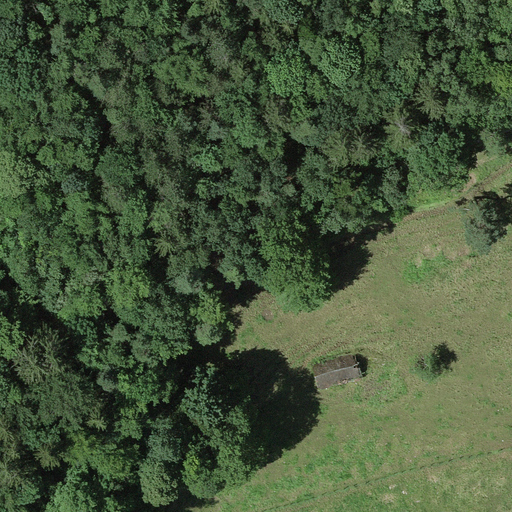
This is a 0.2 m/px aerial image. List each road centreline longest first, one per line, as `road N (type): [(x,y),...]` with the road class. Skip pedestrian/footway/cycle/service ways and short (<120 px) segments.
road 1 (track): [(171,337),(278,244),(451,143),(511,127)]
road 2 (residential): [(171,337),(93,511)]
